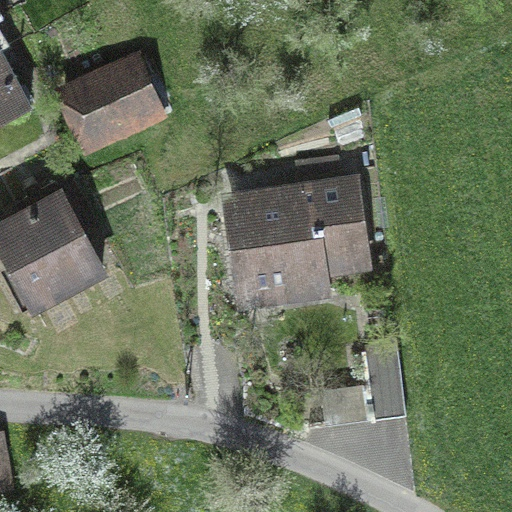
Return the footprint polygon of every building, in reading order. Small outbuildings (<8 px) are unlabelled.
[(0,131),(35,113),(2,52),(0,53),(0,131)] [(141,55),(107,69),(131,124),(164,110),(141,55)] [(97,138),(131,124),(107,69),(74,83),(97,138)] [(363,184),(224,197),(235,308),(327,300),(326,281),(371,277),(363,184)] [(103,273),(60,194),(0,226),(0,266),(27,315),(103,273)] [(396,347),(360,351),(367,419),(403,415),(396,347)] [(1,432),(0,432),(0,496),(12,494),(1,432)]
